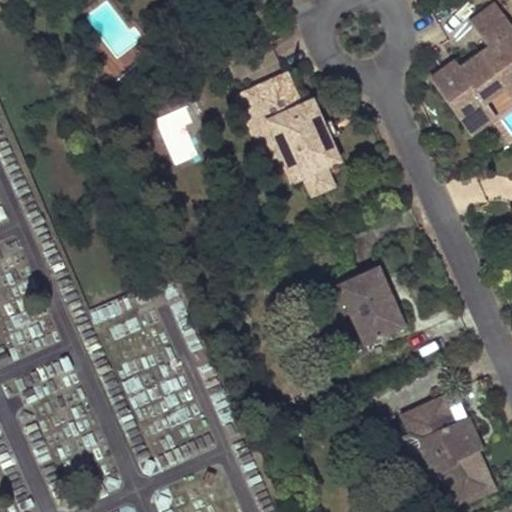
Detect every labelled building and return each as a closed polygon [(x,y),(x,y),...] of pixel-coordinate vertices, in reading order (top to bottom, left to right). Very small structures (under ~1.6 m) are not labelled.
[(433,83),(468,131),(492,114),(484,104),(505,89),(511,98),(511,96),(511,29),(494,5),(471,22),(490,48),(459,70),(452,75),(449,71),(433,83)] [(452,75),(459,70),(454,62),(431,79),(433,83),(449,71),(452,75)] [(286,75),(239,97),(251,123),(265,116),(275,137),(260,144),(269,164),(283,158),(294,183),(304,179),(312,196),(333,187),(325,169),(339,163),(329,140),(323,125),(312,102),(301,107),(286,75)] [(488,107),(497,120),(511,110),(511,107),(504,96),(488,107)] [(495,118),(492,114),(468,131),(471,135),(495,118)] [(265,116),(251,123),(260,144),(275,137),(265,116)] [(331,121),(323,125),(329,140),(337,136),(331,121)] [(405,328),(379,269),(345,284),(358,311),(351,314),(365,346),(405,328)] [(358,311),(345,284),(339,287),(351,314),(358,311)] [(402,417),(412,436),(423,441),(416,461),(424,478),(439,472),(455,508),(495,490),(477,450),(476,450),(469,453),(464,442),(476,437),(468,420),(455,426),(442,399),(402,417)] [(476,437),(464,442),(469,453),(476,450),(477,450),(481,448),(476,437)]
